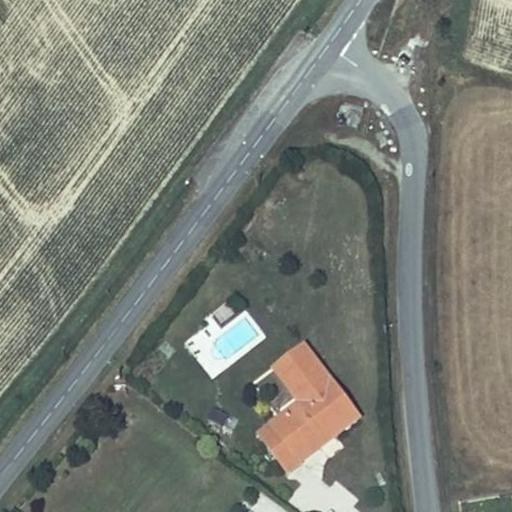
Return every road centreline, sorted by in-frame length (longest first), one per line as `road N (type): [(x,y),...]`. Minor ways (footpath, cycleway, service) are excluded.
road 1 (tertiary): [(326,46),(0,477)]
road 2 (residential): [(428,511),(409,130),(395,99),(366,68),(326,46)]
